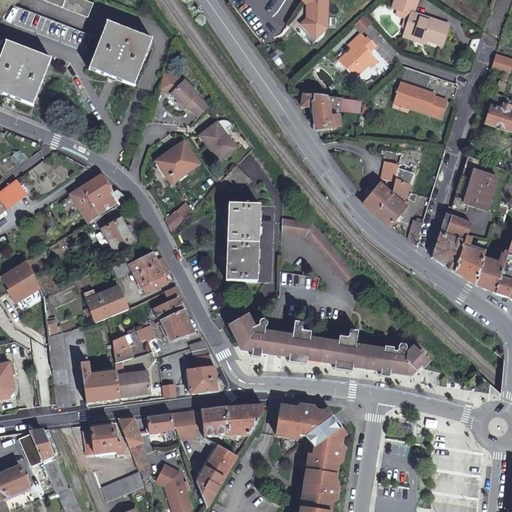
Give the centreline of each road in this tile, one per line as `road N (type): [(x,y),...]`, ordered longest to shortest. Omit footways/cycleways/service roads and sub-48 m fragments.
road 1 (secondary): [(511,333),(362,218),(208,0)]
road 2 (residential): [(247,382),(222,352),(127,182),(0,116)]
road 3 (residential): [(247,382),(236,396),(0,425)]
road 4 (unknown): [(232,495),(258,440),(284,302)]
road 5 (residential): [(376,394),(247,382)]
